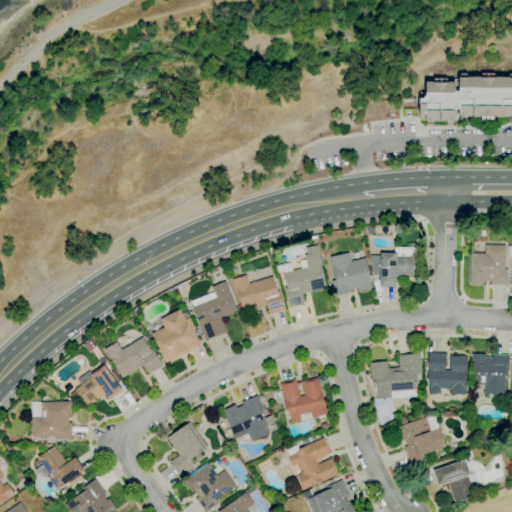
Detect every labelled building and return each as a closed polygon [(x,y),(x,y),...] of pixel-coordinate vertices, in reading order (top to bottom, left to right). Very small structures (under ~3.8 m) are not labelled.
[(511,120),(508,120),(508,117),(495,117),(495,116),(493,116),(493,121),(481,120),(481,116),(479,116),(479,117),(473,117),(473,116),(466,116),(466,120),(458,120),(459,116),(454,116),(454,121),(452,121),(452,124),(446,124),(446,121),(445,121),(439,121),(439,122),(433,122),(433,125),(426,125),(427,120),(424,120),(424,114),(419,114),(419,104),(414,104),(414,99),(419,99),(423,99),(423,96),(426,96),(426,82),(432,82),(432,83),(433,83),(433,79),(447,79),(447,83),(448,83),(448,82),(452,82),(452,77),(460,77),(460,74),(466,74),(466,78),(467,78),(467,77),(479,77),(479,78),(481,78),(481,73),(494,73),(494,78),(495,78),(495,77),(502,77),(508,77),(508,74),(511,74),(511,120)] [(394,233),(394,226),(404,225),(404,232),(394,233)] [(507,285),(490,285),(490,281),(483,281),(483,285),(468,284),(470,253),(484,254),(484,244),(505,245),(504,269),(507,269),(507,285)] [(288,308),(284,289),(286,288),(283,274),(277,275),(275,267),(290,263),(292,271),(302,268),(300,261),(305,259),(304,255),(306,254),(305,248),(316,245),(321,266),(320,267),(325,288),(302,294),(304,304),(288,308)] [(395,287),(379,287),(379,275),(372,275),(369,255),(380,256),(380,253),(394,253),(394,247),(416,248),(416,257),(415,257),(415,277),(395,277),(395,287)] [(334,296),(331,281),(334,280),(329,257),(349,253),(351,261),(366,258),(371,285),(371,288),(358,291),(357,288),(350,289),(351,293),(334,296)] [(269,314),(266,305),(243,312),(236,290),(235,290),(232,280),(246,275),(249,284),(262,280),(259,271),(269,268),(276,291),(278,290),(285,309),(269,314)] [(204,340),(191,308),(193,307),(190,301),(213,292),(211,287),(225,281),(229,293),(236,311),(219,318),(225,332),(204,340)] [(166,362),(152,335),(153,335),(153,334),(165,328),(161,320),(179,311),(181,316),(185,314),(187,319),(188,318),(195,332),(193,332),(199,345),(166,362)] [(121,378),(109,358),(108,358),(105,354),(106,353),(104,349),(116,342),(121,350),(142,337),(150,350),(152,349),(162,366),(148,374),(143,365),(121,378)] [(89,352),(83,344),(90,339),(95,347),(89,352)] [(465,395),(450,394),(439,393),(429,393),(429,382),(427,382),(427,368),(425,368),(425,362),(427,362),(428,352),(444,353),(444,357),(450,357),(450,356),(459,357),(459,356),(467,356),(465,395)] [(390,399),(390,397),(376,399),(375,392),(374,392),(374,388),(375,387),(374,380),(371,381),(369,363),(387,361),(387,369),(398,367),(397,356),(419,353),(421,373),(415,374),(416,390),(415,390),(416,396),(390,399)] [(504,395),(484,394),(484,385),(468,384),(470,353),(485,354),(484,357),(492,358),(492,354),(509,355),(508,371),(505,370),(504,383),(505,383),(504,395)] [(86,407),(74,390),(80,385),(76,380),(89,371),(91,374),(103,365),(121,390),(119,392),(120,393),(112,399),(111,398),(108,400),(104,394),(86,407)] [(290,423),(288,412),(286,412),(279,384),(296,380),(296,383),(317,378),(326,415),(324,416),(324,415),(311,418),(300,420),(300,421),(290,423)] [(273,399),(272,392),(278,391),(280,398),(273,399)] [(250,442),(247,433),(233,439),(224,415),(223,415),(222,410),(235,405),(236,408),(242,405),(241,402),(257,396),(262,410),(260,411),(269,434),(250,442)] [(415,407),(410,404),(413,398),(418,401),(415,407)] [(55,440),(55,436),(32,437),(31,417),(32,417),(31,403),(40,402),(70,401),(71,416),(68,416),(68,423),(71,422),(71,439),(55,440)] [(380,425),(377,422),(377,417),(380,414),(385,414),(388,417),(388,422),(385,425),(380,425)] [(409,463),(403,447),(406,446),(404,439),(398,441),(394,428),(425,417),(425,418),(434,415),(438,428),(439,428),(445,446),(434,450),(435,451),(421,456),(422,459),(409,463)] [(179,475),(169,461),(178,455),(166,438),(189,422),(207,447),(189,459),(194,465),(179,475)] [(269,432),(267,427),(275,424),(277,429),(269,432)] [(302,490),(299,483),(296,484),(294,478),(296,477),(296,476),(300,474),(296,464),(291,466),(287,456),(288,456),(285,450),(296,445),(298,449),(309,444),(323,438),(330,453),(315,459),(317,464),(330,459),(337,475),(323,481),(323,480),(309,486),(309,487),(302,490)] [(56,490),(47,478),(46,478),(43,479),(39,473),(37,475),(34,471),(42,465),(36,458),(45,451),(45,452),(54,445),(66,463),(74,458),(84,471),(56,490)] [(455,505),(447,483),(437,486),(432,471),(464,459),(470,475),(467,476),(475,497),(455,505)] [(205,511),(195,498),(197,497),(194,491),(191,493),(183,481),(189,477),(188,475),(206,462),(207,464),(208,463),(216,475),(224,470),(235,487),(216,501),(217,503),(205,511)] [(0,473),(1,475),(0,475),(0,483),(2,486),(6,483),(14,494),(8,498),(8,497),(0,503),(0,473)] [(72,489),(68,483),(79,475),(83,481),(72,489)] [(113,511),(69,511),(64,505),(84,491),(82,488),(95,479),(104,493),(102,494),(106,500),(108,499),(116,510),(113,511)] [(311,511),(306,499),(328,489),(327,487),(341,480),(348,496),(345,497),(352,511),(311,511)] [(304,499),(301,493),(314,488),(317,494),(311,496),(304,499)] [(217,511),(237,498),(236,498),(245,492),(253,504),(246,509),(247,511),(217,511)] [(5,511),(19,502),(26,511),(5,511)]
